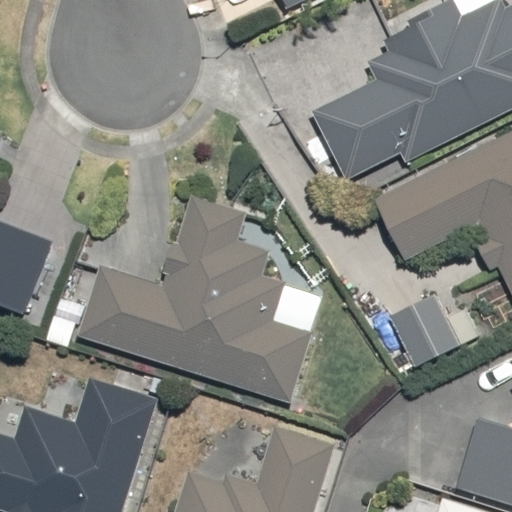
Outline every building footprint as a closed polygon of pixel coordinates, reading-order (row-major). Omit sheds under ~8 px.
[(321,111),(348,171),(511,103),(511,0),(507,0),(476,14),(471,4),(397,37),(403,50),(376,62),(386,82),(321,111)] [(0,171),(10,144),(0,136),(0,171)] [(511,142),(389,201),(417,260),(489,225),(495,236),(486,240),(502,274),(508,271),(511,280),(511,142)] [(110,272),(88,338),(307,411),(331,339),(284,324),(296,287),(273,280),(281,255),(246,243),(253,221),(201,203),(171,292),(110,272)] [(0,225),(0,302),(35,315),(60,247),(0,225)] [(462,286),(395,319),(418,367),(486,334),(462,286)] [(0,438),(0,511),(133,511),(172,410),(103,384),(86,429),(47,414),(34,451),(0,438)] [(511,432),(486,425),(466,490),(511,503),(511,432)] [(242,442),(215,435),(192,511),(327,511),(346,446),(286,429),(269,489),(233,480),(242,442)] [(447,511),(499,511),(453,497),(447,511)]
